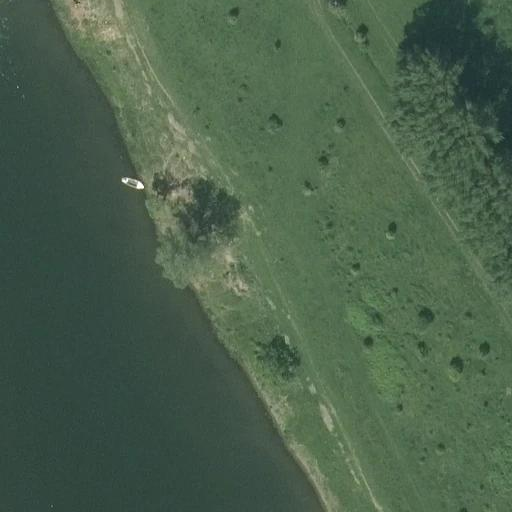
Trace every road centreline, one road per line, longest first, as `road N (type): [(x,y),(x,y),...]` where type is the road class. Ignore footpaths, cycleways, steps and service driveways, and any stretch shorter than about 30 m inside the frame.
road 1 (track): [(132,0),(382,511)]
road 2 (track): [(433,511),(292,206),(302,1)]
road 3 (track): [(511,321),(302,1)]
